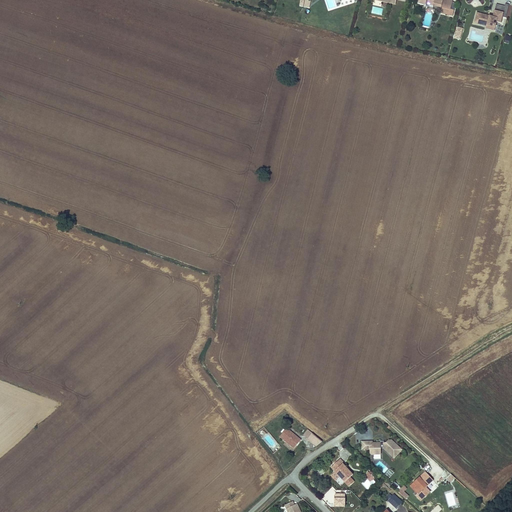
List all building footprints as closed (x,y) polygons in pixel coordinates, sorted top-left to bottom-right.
[(306,0),(300,0),(299,6),(309,8),(311,1),(306,0)] [(505,20),(507,8),(499,6),(497,12),(485,9),(483,18),(491,20),(500,23),(500,19),(505,20)] [(483,18),(485,9),(481,8),(479,19),(491,22),(490,24),(499,26),(500,23),(491,20),(483,18)] [(456,26),(453,38),(461,40),(464,28),(456,26)] [(506,35),(503,43),(509,44),(511,36),(506,35)] [(285,435),(299,447),(305,439),(291,428),(285,435)] [(318,433),(314,430),(310,435),(313,438),(318,433)] [(328,442),(318,433),(313,438),(322,446),(328,442)] [(404,451),(393,442),(390,442),(388,444),(386,444),(386,445),(383,445),(374,445),(372,447),(372,451),(372,456),(383,456),(383,449),(386,449),(386,450),(396,460),(404,451)] [(344,461),(346,459),(342,455),(332,464),(347,479),(355,472),(344,461)] [(369,467),(365,470),(367,473),(370,477),(373,475),(375,474),(374,473),(369,467)] [(390,469),(384,476),(388,480),(394,473),(390,469)] [(370,477),(367,473),(362,477),(368,484),(375,478),(373,475),(370,477)] [(427,489),(434,481),(426,473),(411,487),(418,494),(416,496),(422,502),(431,494),(427,489)] [(396,490),(400,486),(394,482),(391,486),(396,490)] [(399,490),(405,500),(409,497),(405,491),(407,489),(405,486),(399,490)] [(398,510),(403,505),(396,498),(390,503),(398,510)] [(293,506),(290,502),(283,507),(285,510),(293,506)]
